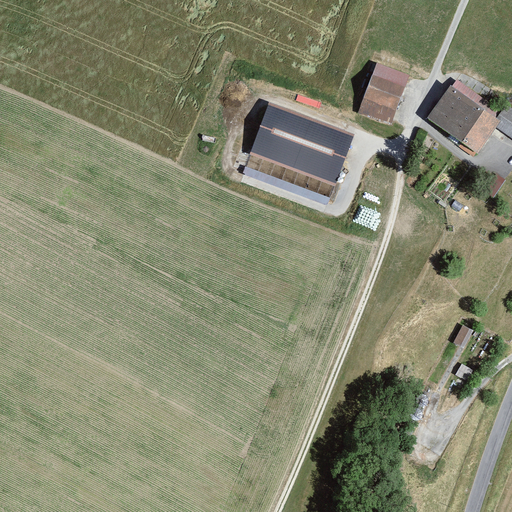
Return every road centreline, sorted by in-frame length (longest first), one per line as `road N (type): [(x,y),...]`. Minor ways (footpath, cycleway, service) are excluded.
road 1 (track): [(404,161),(366,296),(279,511)]
road 2 (residential): [(466,0),(404,161)]
